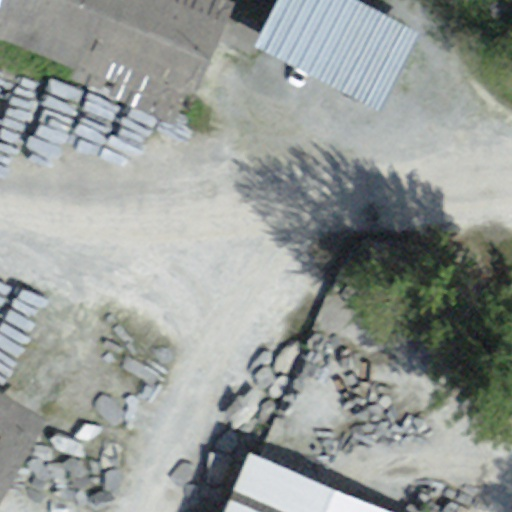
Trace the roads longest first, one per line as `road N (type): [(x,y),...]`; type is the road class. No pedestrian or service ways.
road 1 (track): [(152,511),(180,438),(278,249),(342,192),(511,172)]
road 2 (track): [(511,228),(451,296),(390,394),(391,439),(511,482)]
road 3 (track): [(342,192),(189,207),(0,174)]
road 4 (track): [(421,0),(440,24),(477,174)]
